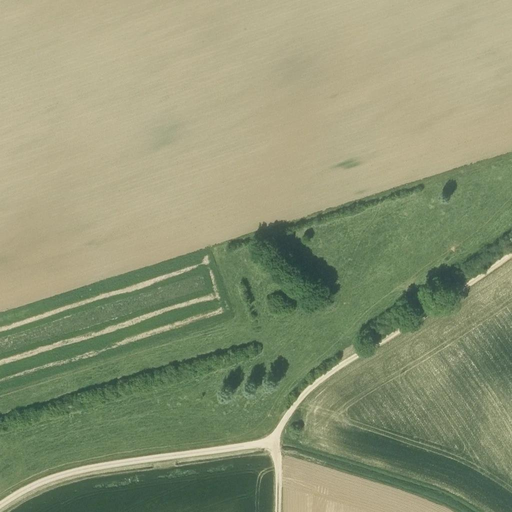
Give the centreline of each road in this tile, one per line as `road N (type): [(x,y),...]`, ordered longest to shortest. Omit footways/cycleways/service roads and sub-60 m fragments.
road 1 (track): [(511,256),(313,381),(275,442)]
road 2 (track): [(275,442),(82,469),(0,507)]
